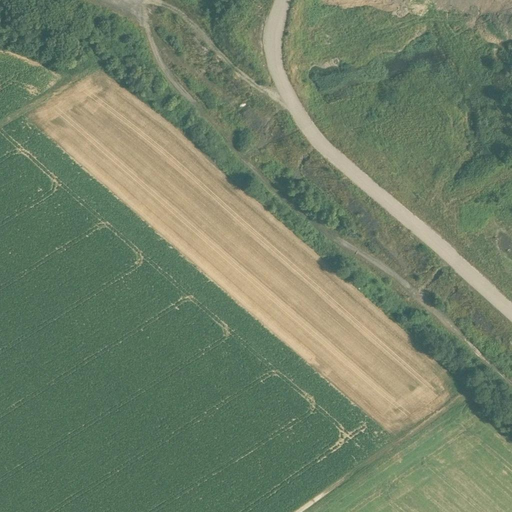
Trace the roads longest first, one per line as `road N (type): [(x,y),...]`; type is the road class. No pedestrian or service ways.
road 1 (track): [(135,5),(174,86),(228,148),(511,403)]
road 2 (track): [(511,313),(320,149),(283,101)]
road 3 (track): [(116,0),(162,5),(259,91),(283,101),(273,42),(284,0)]
road 4 (track): [(470,393),(301,511)]
